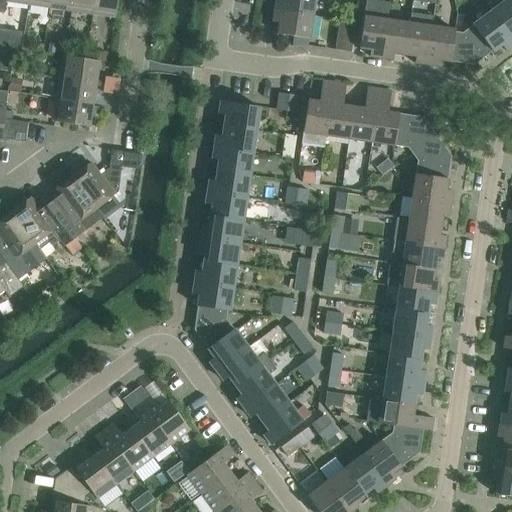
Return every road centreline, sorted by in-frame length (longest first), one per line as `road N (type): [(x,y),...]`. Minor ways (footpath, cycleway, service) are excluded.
road 1 (residential): [(0,502),(17,444),(143,349),(160,346),(180,355),(298,511)]
road 2 (residential): [(436,511),(500,116)]
road 3 (residential): [(500,116),(462,85),(314,64),(213,60),(223,0)]
road 4 (residential): [(0,188),(56,150),(88,140),(123,144),(145,0)]
